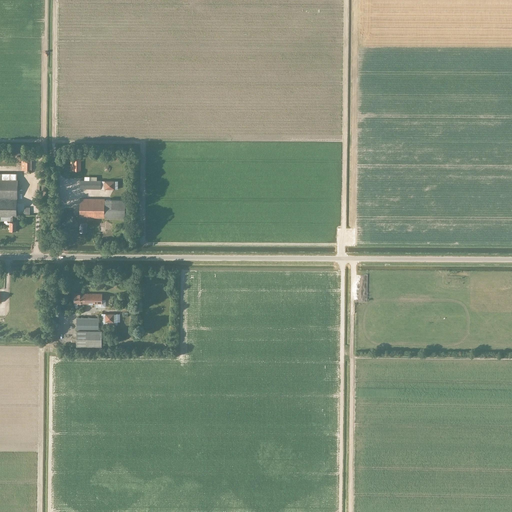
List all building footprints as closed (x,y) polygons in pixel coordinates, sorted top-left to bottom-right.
[(31,170),(31,158),(21,158),(21,170),(31,170)] [(80,171),(80,158),(70,158),(70,170),(80,171)] [(16,216),(16,197),(17,173),(0,173),(0,216),(10,216),(10,221),(9,221),(9,230),(16,230),(16,221),(15,221),(15,216),(16,216)] [(117,181),(100,180),(80,180),(80,188),(117,189),(117,181)] [(104,200),(104,199),(80,198),(79,217),(81,217),(81,222),(79,222),(79,231),(86,231),(86,222),(85,222),(85,217),(104,218),(104,216),(105,216),(105,217),(124,218),(124,200),(105,200),(104,200)] [(102,304),(102,294),(74,293),(72,293),(72,291),(72,299),(74,299),(74,303),(102,304)] [(106,315),(106,327),(113,327),(113,324),(115,324),(115,314),(106,315)] [(98,318),(76,317),(76,345),(101,345),(101,330),(98,330),(98,318)]
